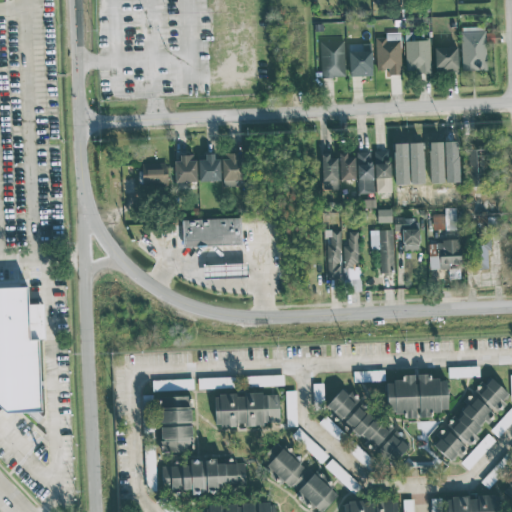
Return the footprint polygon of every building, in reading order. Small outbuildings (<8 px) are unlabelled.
[(461,71),(485,71),(486,29),(462,28),(461,71)] [(400,38),(376,39),(377,70),(385,70),(385,76),(401,75),(400,38)] [(320,41),(320,78),(344,78),(344,40),(320,41)] [(405,41),(405,73),(430,72),(429,40),(405,41)] [(349,76),(372,76),(371,44),(348,44),(349,76)] [(457,46),(434,47),(435,73),(458,72),(457,46)] [(443,183),(442,142),(428,142),(429,183),(443,183)] [(409,184),(423,184),(422,143),(408,143),(409,184)] [(464,149),(463,185),(483,186),(484,150),(464,149)] [(357,194),(373,193),(372,150),(357,151),(357,194)] [(390,192),(389,150),(374,151),(375,193),(390,192)] [(198,181),(218,180),(217,153),(204,153),(204,159),(197,160),(198,181)] [(322,190),(337,190),(336,158),(329,158),(329,153),(321,153),(322,190)] [(192,154),(179,155),(179,161),(173,161),(174,182),(195,181),(195,160),(192,160),(192,154)] [(221,180),(240,180),(239,154),(220,155),(221,180)] [(354,179),(354,155),(339,155),(339,180),(354,179)] [(141,163),(142,183),(166,182),(165,162),(141,163)] [(455,208),(444,208),(444,217),(432,217),(432,230),(455,229),(455,208)] [(377,223),(391,222),(390,209),(376,209),(377,223)] [(240,245),(239,218),(181,219),(182,246),(240,245)] [(418,251),(418,219),(393,218),(393,231),(403,231),(402,250),(418,251)] [(340,230),(325,230),(327,279),(341,279),(340,230)] [(392,230),(369,230),(370,251),(379,250),(379,273),(393,273),(392,230)] [(356,232),(347,232),(347,246),(342,247),(343,272),(343,289),(358,289),(356,232)] [(460,241),(428,242),(429,270),(450,269),(450,265),(461,264),(460,241)] [(488,269),(487,242),(473,242),(474,269),(488,269)] [(210,277),(247,276),(247,264),(210,265),(210,277)] [(0,289),(27,288),(29,341),(40,341),(42,411),(8,415),(0,407),(0,289)] [(479,376),(478,366),(447,367),(448,378),(479,376)] [(353,382),(384,381),(384,370),(353,372),(353,382)] [(247,387),(283,385),(283,375),(246,376),(247,387)] [(387,414),(404,414),(404,418),(430,417),(430,411),(447,411),(446,379),(430,379),(430,375),(401,375),(401,381),(386,381),(387,414)] [(452,463),(484,425),(509,395),(487,376),(465,404),(466,404),(432,445),(452,463)] [(235,377),(197,378),(198,389),(235,387),(235,377)] [(152,391),(193,389),(193,379),(152,381),(152,391)] [(323,384),(313,384),(313,407),(323,407),(323,384)] [(344,388),(323,408),(350,435),(353,432),(374,453),(378,449),(392,464),(405,451),(344,388)] [(285,391),(286,426),(296,426),(296,391),(285,391)] [(279,425),(278,393),(214,395),(215,426),(279,425)] [(159,397),(161,452),(192,451),(190,396),(159,397)] [(490,430),(497,438),(511,421),(511,408),(490,430)] [(460,463),(467,470),(494,441),(487,434),(460,463)] [(278,442),(261,460),(315,511),(321,511),(336,496),(278,442)] [(156,490),(154,445),(144,445),(145,490),(156,490)] [(480,482),(488,489),(511,464),(503,456),(480,482)] [(360,486),(331,459),(324,466),(353,494),(360,486)] [(161,466),(161,489),(191,489),(191,493),(217,493),(217,487),(245,487),(244,463),(215,463),(215,460),(189,460),(189,465),(161,466)] [(495,511),(495,496),(451,496),(450,511),(495,511)] [(440,498),(430,499),(430,511),(440,511),(440,498)] [(413,511),(413,500),(403,499),(402,511),(413,511)] [(396,511),(396,501),(366,502),(366,501),(343,502),(343,511),(396,511)] [(201,504),(201,511),(271,511),(271,502),(201,504)]
